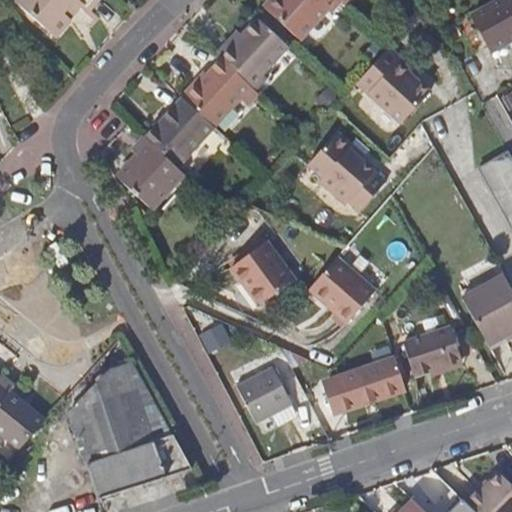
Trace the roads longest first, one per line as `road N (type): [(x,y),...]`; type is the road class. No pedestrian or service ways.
road 1 (residential): [(245,500),(79,206)]
road 2 (residential): [(245,500),(511,413)]
road 3 (residential): [(79,206),(61,167),(61,125),(176,0)]
